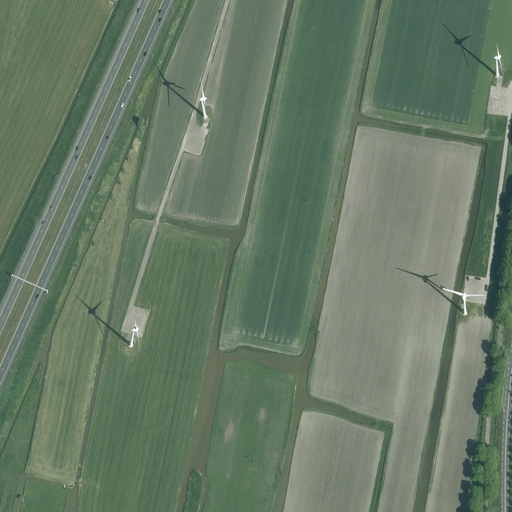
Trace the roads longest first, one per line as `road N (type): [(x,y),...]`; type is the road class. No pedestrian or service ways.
road 1 (motorway): [(0,376),(168,0)]
road 2 (motorway): [(146,0),(0,329)]
